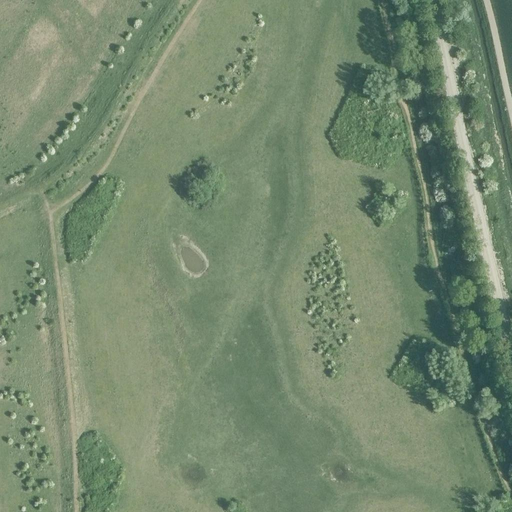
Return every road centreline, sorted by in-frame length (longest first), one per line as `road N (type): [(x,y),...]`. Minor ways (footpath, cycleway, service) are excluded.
road 1 (track): [(382,0),(438,274),(511,496)]
road 2 (unclassified): [(511,358),(435,0)]
